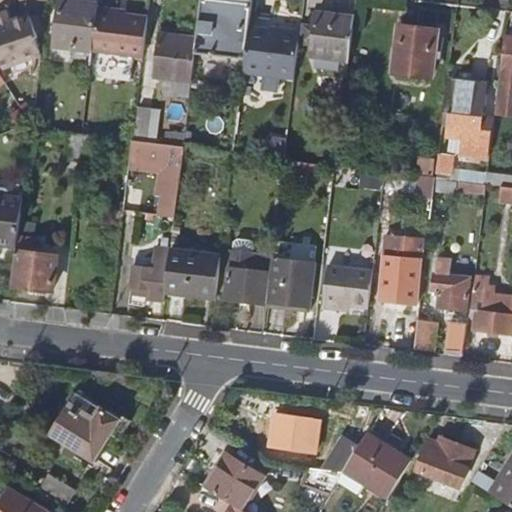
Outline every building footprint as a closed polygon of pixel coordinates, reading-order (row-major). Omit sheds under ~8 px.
[(258,5),(223,0),(207,0),(203,41),(201,53),(251,59),(256,26),(258,5)] [(62,46),(98,50),(104,10),(104,7),(67,2),(62,46)] [(154,16),(104,10),(98,50),(149,57),(154,16)] [(317,55),(355,61),(360,19),(323,14),(317,55)] [(19,63),(46,52),(46,47),(34,16),(0,30),(0,65),(8,77),(10,81),(24,75),(19,63)] [(310,33),(256,26),(251,59),(250,71),(304,78),(310,33)] [(404,26),(401,54),(399,72),(433,76),(438,30),(421,28),(404,26)] [(161,77),(197,82),(201,53),(203,41),(166,36),(161,77)] [(511,37),(505,36),(496,115),(511,116),(511,37)] [(448,79),(444,113),(450,114),(448,137),(461,138),(460,155),(487,158),(492,118),(482,117),(486,84),(448,79)] [(145,109),(142,138),(153,139),(157,111),(145,109)] [(90,115),(88,134),(103,136),(113,137),(115,118),(90,115)] [(69,155),(84,157),(88,134),(71,132),(69,155)] [(295,139),(242,133),(239,153),(292,159),(295,139)] [(99,159),(103,136),(88,134),(84,157),(99,159)] [(189,147),(138,140),(135,167),(165,171),(162,194),(169,195),(167,215),(179,217),(189,147)] [(454,154),(439,153),(437,173),(452,175),(454,154)] [(511,161),(490,159),(487,184),(502,186),(511,187),(511,161)] [(289,162),(288,176),(318,178),(319,164),(289,162)] [(487,184),(459,181),(458,189),(485,193),(487,184)] [(511,203),(511,187),(502,186),(500,202),(511,203)] [(27,198),(0,194),(0,244),(21,247),(27,198)] [(392,207),(389,229),(425,233),(427,211),(392,207)] [(424,238),(387,235),(380,301),(417,305),(424,238)] [(154,300),(168,302),(169,292),(175,251),(176,242),(162,240),(159,263),(139,260),(137,280),(156,283),(154,300)] [(0,251),(20,254),(20,251),(21,247),(0,244),(0,251)] [(231,269),(226,298),(265,303),(269,273),(262,272),(262,271),(252,270),(254,252),(245,251),(234,250),(231,269)] [(60,256),(20,251),(20,254),(16,285),(56,289),(60,256)] [(169,292),(209,298),(222,281),(225,257),(175,251),(169,292)] [(451,259),(436,257),(435,272),(433,272),(431,291),(436,292),(434,307),(466,311),(470,276),(450,274),(451,259)] [(315,263),(274,258),(270,302),(311,306),(315,263)] [(373,271),(329,266),(324,308),(340,310),(340,305),(369,308),(373,271)] [(476,275),(470,329),(511,333),(511,296),(493,295),(494,286),(488,285),(489,276),(476,275)] [(421,317),(418,347),(439,349),(441,319),(421,317)] [(464,357),(468,324),(449,322),(449,331),(449,332),(446,355),(455,356),(464,357)] [(66,451),(68,452),(97,404),(80,395),(56,436),(70,444),(66,451)] [(94,468),(115,434),(123,419),(97,404),(68,452),(94,468)] [(272,444),(317,450),(321,420),(277,413),(272,444)] [(349,466),(392,493),(413,459),(371,431),(363,444),(349,466)] [(310,478),(332,493),(349,466),(363,444),(346,433),(325,466),(310,463),(310,478)] [(443,436),(441,441),(438,448),(427,444),(418,469),(462,487),(477,449),(443,436)] [(430,437),(427,444),(438,448),(441,441),(430,437)] [(226,450),(205,484),(235,502),(246,509),(266,475),(226,450)] [(511,461),(492,492),(511,503),(511,461)] [(80,497),(54,481),(46,494),(72,509),(80,497)] [(3,511),(41,511),(14,496),(3,511)] [(251,511),(246,509),(235,502),(229,511),(251,511)]
